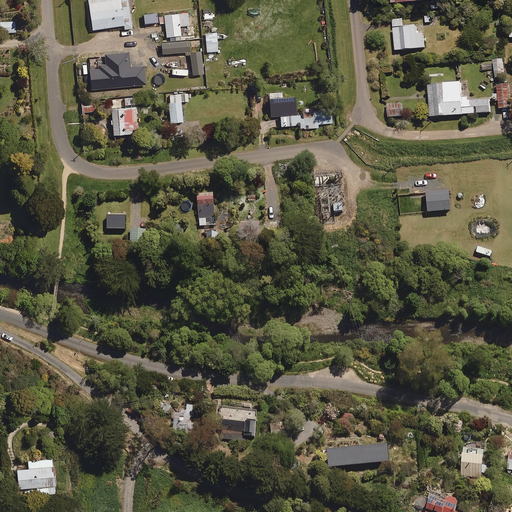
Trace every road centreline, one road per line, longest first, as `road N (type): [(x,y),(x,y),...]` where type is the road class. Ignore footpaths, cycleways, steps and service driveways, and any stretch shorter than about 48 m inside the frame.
road 1 (residential): [(0,313),(187,374),(356,386),(511,419)]
road 2 (residential): [(331,155),(291,151),(126,173),(84,169),(57,128),(46,0)]
road 3 (residential): [(0,333),(84,382),(198,473),(250,493),(347,511)]
road 4 (residential): [(511,128),(406,134),(367,114)]
